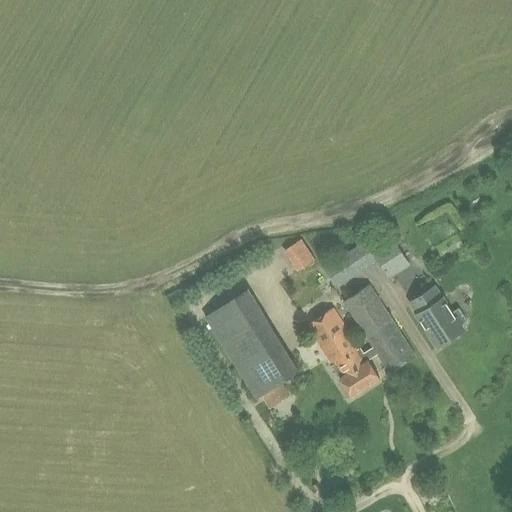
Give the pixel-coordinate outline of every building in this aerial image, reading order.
[(388,279),(409,266),(390,237),(369,249),(388,279)] [(290,250),(303,274),(322,264),(309,239),(290,250)] [(360,246),(323,269),(336,289),(372,266),(360,246)] [(373,347),(367,350),(372,357),(376,354),(387,372),(413,356),(369,285),(344,301),(373,347)] [(433,287),(409,302),(416,313),(415,314),(436,347),(450,339),(452,340),(459,336),(459,333),(462,331),(459,326),(466,322),(458,309),(451,313),(441,298),(440,298),(433,287)] [(206,318),(257,399),(295,374),(261,320),(265,318),(248,291),(206,318)] [(372,357),(367,350),(362,354),(334,310),(306,327),(351,398),(379,381),(366,361),(372,357)] [(267,393),(276,411),(298,400),(289,382),(267,393)]
